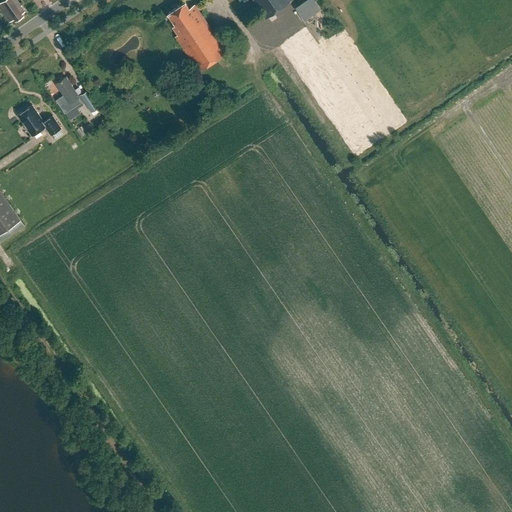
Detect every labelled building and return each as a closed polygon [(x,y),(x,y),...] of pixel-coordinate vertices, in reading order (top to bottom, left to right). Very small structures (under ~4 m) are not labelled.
[(24,11),(16,0),(3,0),(0,2),(0,8),(9,22),(14,18),(15,20),(23,15),(21,13),(24,11)] [(252,0),(265,19),(291,1),(290,0),(252,0)] [(303,0),(295,6),(304,20),(321,8),(315,0),(303,0)] [(195,4),(190,8),(185,1),(168,13),(175,25),(172,26),(178,35),(175,37),(198,71),(227,51),(232,48),(226,39),(221,43),(195,4)] [(67,77),(56,84),(64,95),(57,100),(66,114),(82,102),(79,97),(80,97),(67,77)] [(209,96),(214,103),(234,90),(229,82),(217,90),(213,84),(203,90),(207,97),(209,96)] [(89,90),(82,95),(89,105),(88,106),(92,113),(100,107),(89,90)] [(17,115),(32,135),(45,126),(51,134),(61,127),(52,115),(44,121),(32,104),(17,115)] [(132,121),(138,133),(145,130),(139,118),(132,121)] [(0,242),(24,225),(0,189),(0,242)]
